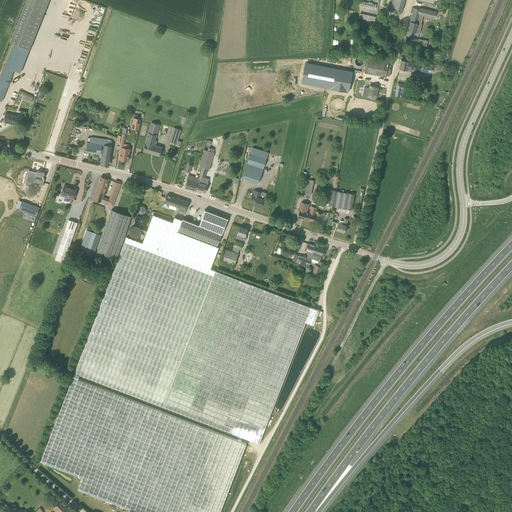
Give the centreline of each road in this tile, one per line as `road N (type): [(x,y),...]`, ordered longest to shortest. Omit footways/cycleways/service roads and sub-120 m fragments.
road 1 (tertiary): [(353,250),(171,189),(0,146)]
road 2 (motorway): [(511,245),(381,394),(292,511)]
road 3 (tertiary): [(511,34),(461,149),(463,223),(455,243),(418,265),(353,250)]
road 4 (motorway): [(310,511),(391,403),(511,265)]
road 5 (motorway): [(312,511),(448,361),(511,321)]
road 6 (unclassified): [(353,250),(412,0)]
road 7 (track): [(171,189),(212,83),(226,0)]
road 8 (unknown): [(0,120),(34,83),(67,0)]
